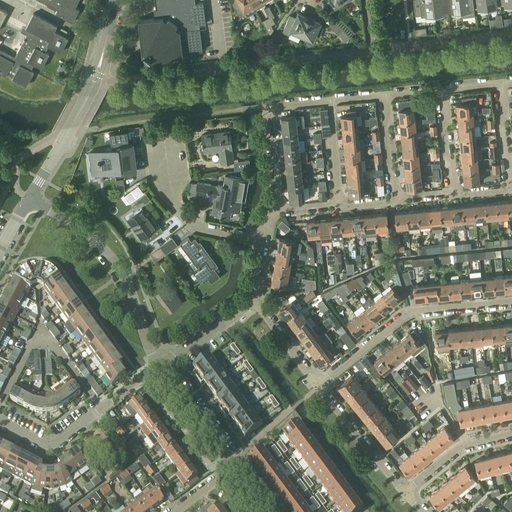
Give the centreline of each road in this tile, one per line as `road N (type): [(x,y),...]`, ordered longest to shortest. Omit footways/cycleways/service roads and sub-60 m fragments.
road 1 (residential): [(159,367),(117,266),(78,227),(28,200)]
road 2 (residential): [(511,301),(409,312),(316,385)]
road 3 (tertiary): [(28,200),(95,77),(110,0)]
road 4 (residential): [(0,402),(31,343),(49,342),(100,408)]
road 5 (residential): [(262,238),(196,226),(170,197),(162,138)]
road 6 (residential): [(453,193),(442,90),(501,84)]
road 7 (residential): [(278,207),(268,107),(329,102)]
road 8 (residential): [(403,492),(316,385)]
road 9 (residential): [(236,469),(159,367)]
road 10 (residential): [(403,492),(456,447),(511,434)]
